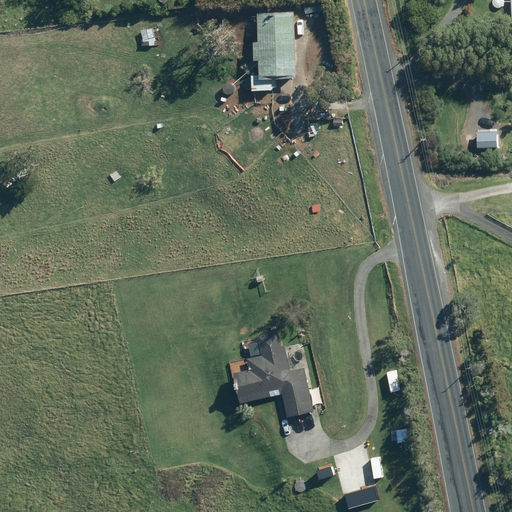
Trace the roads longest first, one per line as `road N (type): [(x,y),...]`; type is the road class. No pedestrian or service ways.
road 1 (secondary): [(474,511),(360,0)]
road 2 (track): [(304,428),(323,445),(348,443),(368,420),(373,393),(360,279),(370,262),(413,250)]
road 3 (track): [(291,86),(314,104),(336,106),(379,91),(459,0)]
road 4 (track): [(379,91),(434,72),(511,81)]
